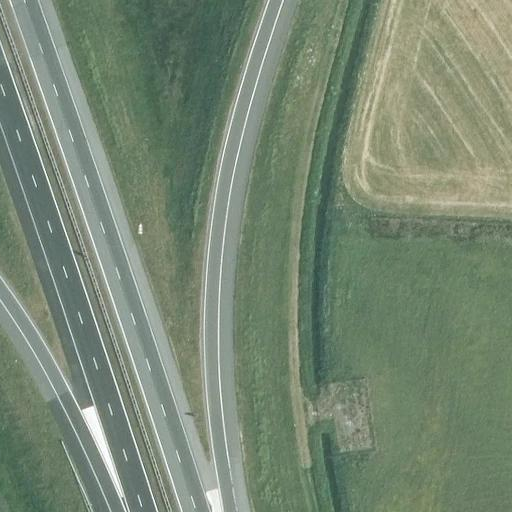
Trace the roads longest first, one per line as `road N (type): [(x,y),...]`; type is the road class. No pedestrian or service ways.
road 1 (motorway): [(193,511),(21,0)]
road 2 (motorway): [(228,511),(209,341),(216,231),(273,0)]
road 3 (motorway): [(0,86),(140,511)]
road 4 (motorway): [(0,292),(74,417),(112,511)]
